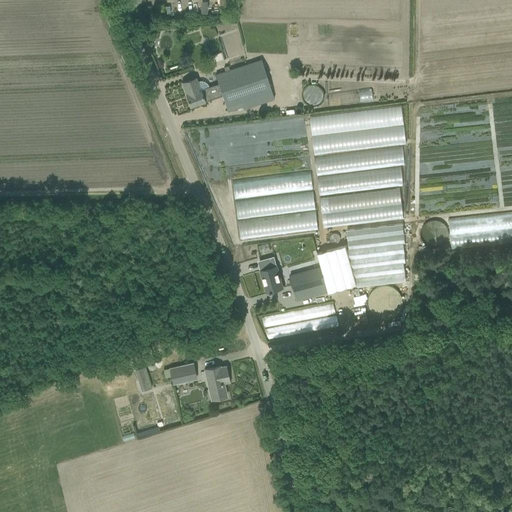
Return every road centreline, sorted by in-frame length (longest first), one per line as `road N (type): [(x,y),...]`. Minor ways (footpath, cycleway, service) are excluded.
road 1 (unclassified): [(293,511),(258,351),(118,0)]
road 2 (track): [(511,310),(258,351)]
